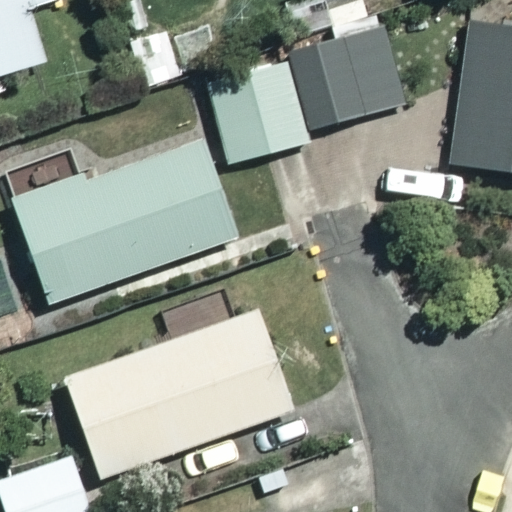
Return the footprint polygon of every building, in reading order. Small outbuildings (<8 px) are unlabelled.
[(39,0),(0,0),(0,69),(42,57),(26,4),(39,0)] [(511,25),(468,20),(451,160),(511,167),(511,25)] [(404,98),(381,24),(203,79),(229,161),(304,138),(301,129),(404,98)] [(181,73),(161,26),(127,40),(147,88),(181,73)] [(231,235),(196,132),(10,196),(45,299),(231,235)] [(289,406),(253,306),(62,374),(98,474),(289,406)] [(89,511),(69,452),(0,475),(0,502),(3,511),(89,511)]
